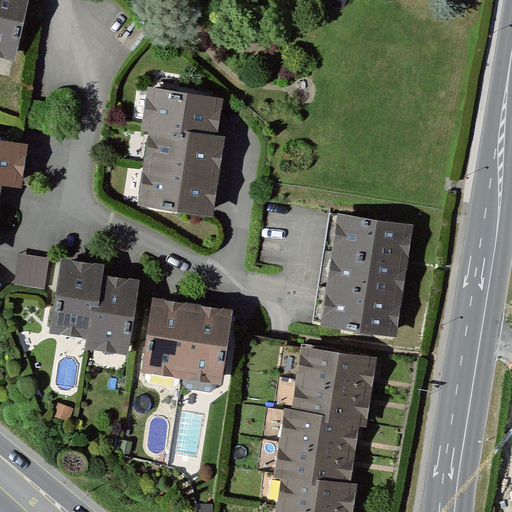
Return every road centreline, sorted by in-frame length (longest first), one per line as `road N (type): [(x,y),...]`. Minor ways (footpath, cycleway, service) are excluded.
road 1 (residential): [(62,0),(90,104),(71,180),(77,212),(226,287),(284,296),(278,330)]
road 2 (tertiary): [(451,511),(511,47)]
road 3 (unknown): [(244,290),(252,188),(244,128)]
